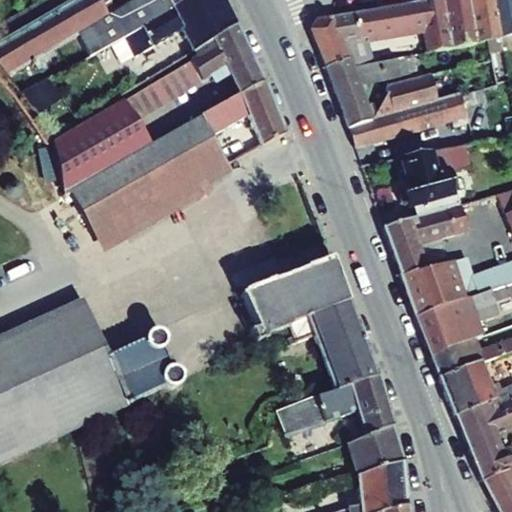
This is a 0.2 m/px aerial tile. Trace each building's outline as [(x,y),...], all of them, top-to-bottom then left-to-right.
[(75,0),(0,44),(0,74),(4,78),(72,40),(83,60),(93,54),(115,43),(119,40),(112,30),(141,13),(147,24),(188,0),(75,0)] [(41,0),(0,24),(0,44),(75,0),(41,0)] [(188,0),(147,24),(123,38),(133,58),(181,33),(192,54),(235,28),(220,0),(188,0)] [(486,42),(477,0),(447,0),(426,4),(437,53),(486,42)] [(511,0),(477,0),(486,42),(511,36),(511,0)] [(437,53),(426,4),(313,24),(309,33),(324,70),(347,62),(351,72),(413,58),(437,53)] [(229,78),(238,97),(263,86),(237,34),(235,28),(192,54),(195,60),(184,67),(190,76),(195,73),(202,84),(208,79),(225,69),(229,78)] [(488,56),(511,50),(511,36),(486,42),(488,56)] [(115,43),(93,54),(99,65),(121,53),(115,43)] [(401,85),(418,81),(413,58),(351,72),(347,62),(324,70),(346,130),(372,121),(378,110),(376,103),(366,107),(359,88),(400,78),(401,85)] [(123,103),(136,123),(202,84),(195,73),(190,76),(184,67),(123,103)] [(213,88),(229,78),(225,69),(208,79),(213,88)] [(378,110),(372,121),(346,130),(353,149),(378,144),(464,119),(461,109),(458,98),(436,104),(430,78),(418,81),(401,85),(386,89),(387,94),(378,110)] [(62,100),(46,80),(20,95),(36,117),(62,100)] [(210,140),(248,119),(260,150),(283,138),(263,86),(238,97),(199,120),(210,140)] [(485,101),(483,96),(481,96),(480,92),(458,98),(461,109),(485,101)] [(67,193),(150,147),(136,123),(123,103),(51,146),(62,197),(67,193)] [(150,147),(67,193),(93,240),(208,176),(203,167),(220,158),(210,140),(199,120),(150,147)] [(462,169),(456,149),(399,160),(406,185),(401,186),(402,190),(400,191),(397,196),(399,204),(404,208),(406,207),(407,210),(453,198),(446,174),(462,169)] [(208,176),(224,167),(220,158),(203,167),(208,176)] [(511,192),(496,197),(511,236),(511,192)] [(424,269),(417,248),(469,233),(460,207),(381,229),(399,278),(424,269)] [(511,264),(472,278),(465,259),(431,269),(430,267),(424,269),(399,278),(414,319),(511,285),(511,264)] [(286,330),(348,304),(331,260),(303,271),(303,272),(271,285),(271,284),(241,296),(242,297),(239,298),(256,332),(248,335),(253,346),(260,344),(261,345),(264,343),(262,340),(286,330)] [(511,297),(511,285),(414,319),(429,358),(475,340),(481,337),(475,322),(496,315),(492,304),(511,297)] [(0,464),(129,406),(108,359),(82,302),(0,339),(0,464)] [(333,395),(376,380),(348,304),(286,330),(290,339),(286,341),(288,347),(312,338),(333,395)] [(143,342),(144,343),(108,359),(129,406),(165,390),(167,391),(170,391),(172,391),(174,390),(176,390),(178,388),(180,386),(181,385),(181,383),(182,381),(181,379),(181,377),(181,376),(179,373),(177,372),(176,371),(174,370),(172,370),(162,349),(163,348),(164,346),(165,344),(165,343),(164,340),(163,338),(162,337),(160,335),(159,334),(157,333),(156,333),(154,333),(151,333),(149,334),(147,335),(145,337),(144,338),(144,339),(143,342)] [(511,339),(479,352),(475,340),(429,358),(438,380),(479,364),(511,352),(511,339)] [(507,404),(511,401),(511,387),(492,395),(479,364),(438,380),(453,418),(455,418),(504,397),(507,404)] [(282,438),(356,414),(363,439),(391,429),(376,380),(333,395),(274,414),(282,438)] [(511,489),(511,487),(505,471),(511,468),(511,460),(510,455),(507,453),(501,456),(494,438),(511,430),(511,401),(507,404),(504,397),(455,418),(489,499),(511,489)] [(346,447),(356,481),(402,465),(402,464),(391,429),(363,439),(364,439),(346,447)] [(395,511),(407,508),(402,465),(356,481),(359,508),(346,509),(346,510),(340,511),(395,511)] [(511,511),(511,489),(489,499),(495,511),(511,511)]
